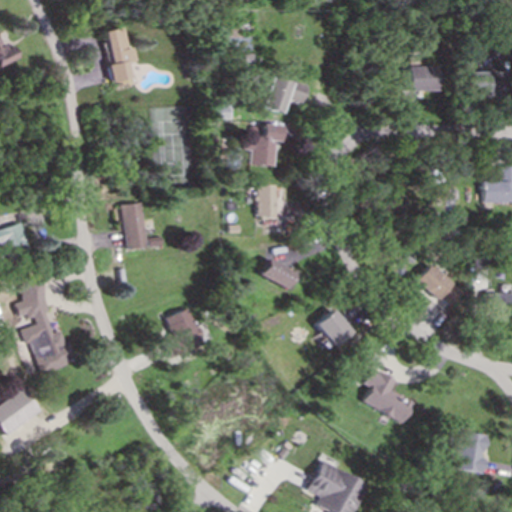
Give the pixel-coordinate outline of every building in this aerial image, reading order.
[(101,31),(106,64),(105,65),(108,83),(128,79),(126,63),(133,62),(131,47),(126,48),(122,28),(101,31)] [(0,66),(17,59),(11,46),(3,50),(0,42),(0,66)] [(405,67),(406,91),(437,90),(436,66),(405,67)] [(466,72),(466,95),(498,96),(499,73),(466,72)] [(279,114),(284,99),(299,104),(304,87),(270,76),(260,108),(279,114)] [(270,167),(273,142),(277,142),(279,126),(261,124),(259,139),(242,137),(241,150),(248,151),(246,164),(270,167)] [(479,203),(511,203),(511,166),(498,167),(498,182),(479,182),(479,203)] [(271,185),(252,185),(253,216),(272,216),(271,185)] [(120,204),(122,249),(143,248),(141,203),(120,204)] [(0,255),(26,251),(21,224),(0,227),(0,255)] [(257,278),(286,288),(292,270),(264,260),(257,278)] [(413,282),(446,310),(461,292),(428,264),(413,282)] [(36,373),(74,362),(67,342),(62,343),(58,331),(49,334),(43,313),(48,311),(38,278),(18,284),(23,301),(12,304),(16,319),(30,315),(33,325),(16,330),(21,345),(27,343),(36,373)] [(510,313),(510,294),(484,293),(484,313),(510,313)] [(174,355),(201,343),(185,307),(158,319),(174,355)] [(351,331),(331,310),(313,326),(334,347),(351,331)] [(389,391),(394,380),(369,368),(362,385),(368,388),(361,404),(402,423),(412,402),(389,391)] [(0,399),(0,432),(33,413),(18,388),(0,399)] [(450,469),(479,475),(482,459),(479,458),(483,436),(457,431),(450,469)] [(317,498),(313,506),(323,511),(351,511),(365,484),(319,461),(304,491),(317,498)]
